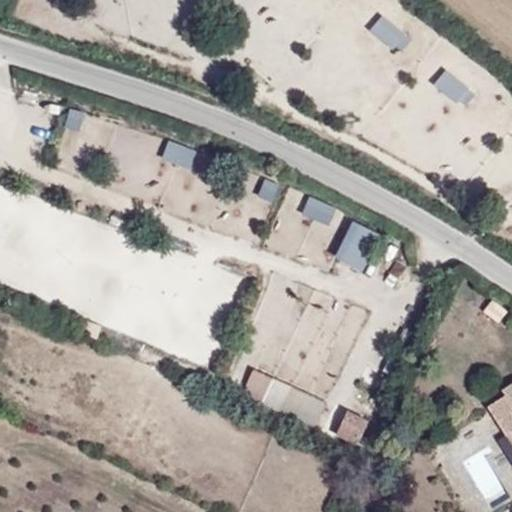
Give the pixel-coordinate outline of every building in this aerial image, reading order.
[(445,66),(431,81),(455,101),(468,86),(445,66)] [(64,124),(77,128),(83,110),(70,106),(64,124)] [(167,136),(160,158),(190,167),(197,145),(167,136)] [(275,201),(282,183),(264,176),(257,193),(275,201)] [(307,193),(300,212),(330,223),(337,204),(307,193)] [(201,318),(198,248),(129,252),(133,337),(151,336),(150,320),(166,319),(167,335),(176,334),(175,320),(201,318)] [(248,367),(240,396),(280,407),(288,378),(248,367)] [(511,375),(509,371),(492,384),(494,389),(478,401),(499,432),(505,428),(511,438),(511,375)] [(290,386),(281,408),(315,423),(324,400),(290,386)] [(352,447),(365,419),(344,410),(331,437),(352,447)] [(511,438),(505,428),(499,432),(511,450),(511,438)]
